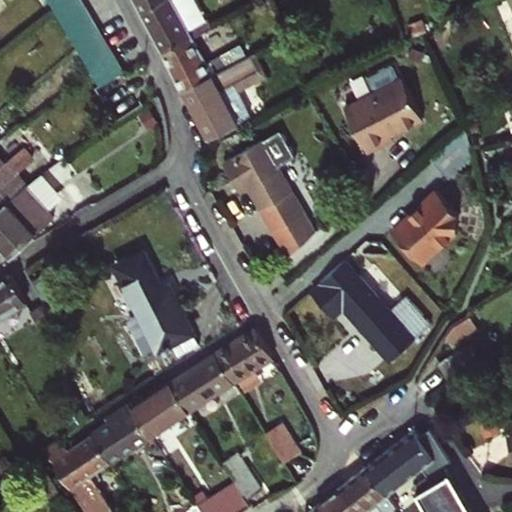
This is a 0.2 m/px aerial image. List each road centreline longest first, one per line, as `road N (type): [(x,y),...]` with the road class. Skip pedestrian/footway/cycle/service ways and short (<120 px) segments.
road 1 (residential): [(173,162),(345,444),(400,408),(425,412),(471,466),(511,481)]
road 2 (unknown): [(252,292),(376,191),(386,174),(372,158)]
road 3 (residential): [(0,263),(173,162)]
road 4 (residential): [(119,0),(171,101),(173,162)]
